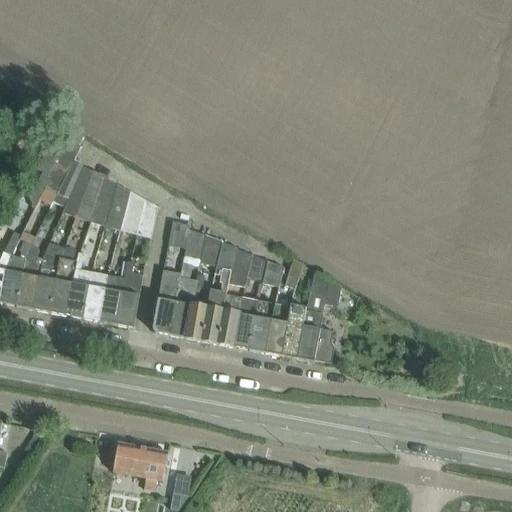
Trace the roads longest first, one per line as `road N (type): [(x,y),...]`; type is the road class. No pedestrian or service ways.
road 1 (residential): [(511,422),(0,329)]
road 2 (primary): [(427,444),(0,364)]
road 3 (residential): [(257,453),(0,398)]
